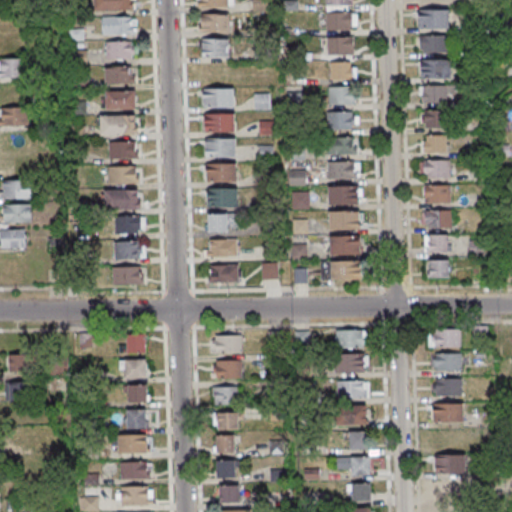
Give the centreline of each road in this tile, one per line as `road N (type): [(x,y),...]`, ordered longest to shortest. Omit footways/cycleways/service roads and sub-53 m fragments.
road 1 (residential): [(403,511),(383,0)]
road 2 (residential): [(184,511),(168,0)]
road 3 (residential): [(0,311),(511,304)]
